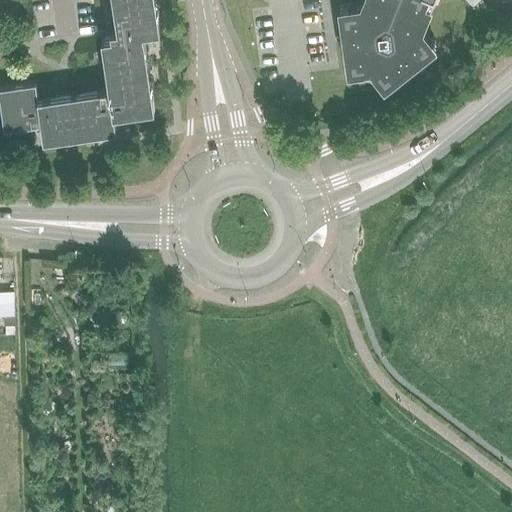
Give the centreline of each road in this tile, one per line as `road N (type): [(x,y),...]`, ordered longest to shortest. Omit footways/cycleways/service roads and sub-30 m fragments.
road 1 (tertiary): [(22,221),(189,246)]
road 2 (tertiary): [(189,214),(22,221)]
road 3 (tertiary): [(298,229),(433,150)]
road 4 (tertiary): [(189,246),(216,278),(258,282),(282,268),(298,229)]
road 5 (tertiary): [(433,150),(290,200)]
road 6 (tertiary): [(257,175),(214,57)]
road 7 (tertiary): [(214,57),(217,179)]
